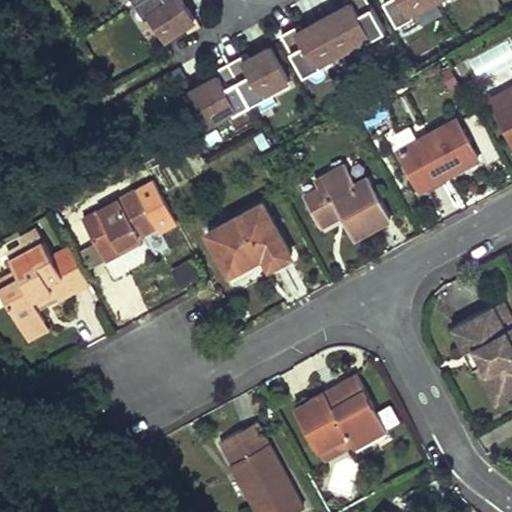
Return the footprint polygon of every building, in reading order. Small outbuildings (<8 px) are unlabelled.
[(137,0),(146,15),(150,13),(164,36),(196,16),(185,0),(137,0)] [(345,0),(347,3),(326,15),(343,47),(366,35),(368,38),(385,30),(369,0),(345,0)] [(430,0),(386,0),(399,22),(415,13),(413,9),(430,0)] [(479,0),(485,16),(499,11),(495,0),(479,0)] [(343,47),(326,15),(304,27),(301,21),(282,32),(305,73),(321,64),(319,60),(343,47)] [(247,50),(229,61),(251,102),(268,93),(266,90),(290,76),(272,44),(250,56),(247,50)] [(251,102),(229,61),(211,70),(213,76),(191,88),(209,120),(233,107),(235,111),(251,102)] [(511,85),(490,96),(511,136),(511,85)] [(457,116),(401,146),(422,186),(443,175),(440,171),(446,168),(449,172),(479,156),(457,116)] [(347,161),(317,177),(320,182),(324,189),(308,198),(321,223),(341,211),(347,208),(351,215),(346,219),(355,235),(391,216),(370,175),(357,181),(353,184),(349,176),(353,174),(347,161)] [(320,182),(304,191),(308,198),(324,189),(320,182)] [(136,188),(83,218),(95,240),(97,239),(108,258),(139,240),(136,235),(156,224),(136,188)] [(264,200),(209,229),(233,274),(266,257),(269,262),(271,265),(292,253),(264,200)] [(347,208),(341,211),(346,219),(351,215),(347,208)] [(44,238),(11,257),(17,268),(21,275),(1,286),(26,331),(46,320),(38,304),(33,296),(51,286),(56,294),(58,298),(73,290),(52,252),(44,238)] [(97,239),(95,240),(74,251),(77,257),(85,270),(108,258),(97,239)] [(70,243),(64,246),(63,254),(67,263),(77,257),(74,251),(70,243)] [(64,246),(52,252),(73,290),(90,280),(85,270),(77,257),(67,263),(63,254),(64,246)] [(266,257),(233,274),(235,279),(269,262),(266,257)] [(17,268),(0,276),(0,284),(1,286),(21,275),(17,268)] [(51,286),(33,296),(38,304),(56,294),(51,286)] [(511,312),(508,305),(459,331),(468,349),(474,346),(498,389),(505,385),(510,394),(511,393),(511,312)] [(46,320),(26,331),(30,337),(50,326),(46,320)] [(468,349),(465,350),(474,367),(478,365),(497,401),(510,394),(505,385),(498,389),(474,346),(468,349)] [(325,390),(296,406),(321,451),(349,436),(356,447),(389,428),(358,372),(341,381),(344,388),(329,396),(325,390)] [(341,381),(325,390),(329,396),(344,388),(341,381)] [(258,419),(221,437),(249,491),(247,492),(257,511),(292,511),(304,506),(258,419)]
